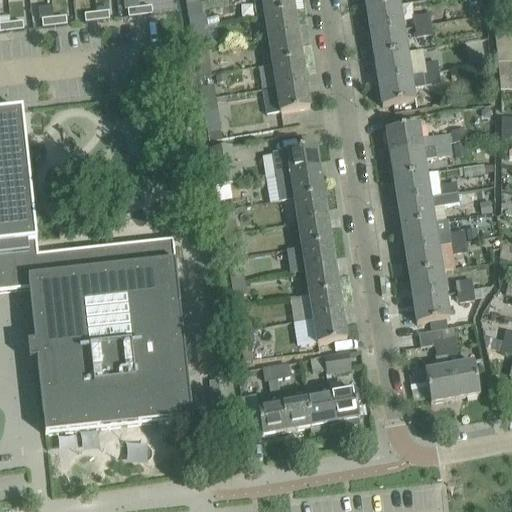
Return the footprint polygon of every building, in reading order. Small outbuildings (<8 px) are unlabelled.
[(291,0),(253,0),(256,20),(294,14),(291,0)] [(397,0),(364,0),(366,12),(399,7),(397,0)] [(470,14),(485,12),(482,0),(475,0),(468,1),(470,14)] [(202,16),(200,4),(186,6),(189,30),(207,28),(206,16),(202,16)] [(399,7),(366,12),(370,36),(403,31),(399,7)] [(151,8),(139,10),(140,18),(152,17),(151,8)] [(139,10),(127,11),(128,19),(140,18),(139,10)] [(108,13),(96,15),(97,23),(109,22),(108,13)] [(268,43),(298,38),(294,14),(256,20),(264,19),(268,43)] [(96,15),(84,16),(85,24),(97,23),(96,15)] [(429,15),(412,18),(414,29),(431,27),(429,15)] [(66,19),(53,20),(54,28),(66,27),(66,19)] [(53,20),(41,21),(42,30),(54,28),(53,20)] [(22,23),(10,25),(11,33),(23,32),(22,23)] [(10,25),(0,26),(0,34),(11,33),(10,25)] [(431,27),(414,29),(415,40),(433,37),(431,27)] [(207,28),(189,30),(193,55),(208,52),(204,29),(207,28)] [(374,61),(406,55),(403,31),(370,36),(374,61)] [(511,35),(505,36),(494,37),(497,66),(511,65),(511,35)] [(272,67),(302,62),(298,38),(268,43),(272,67)] [(211,74),(208,52),(193,55),(196,80),(218,77),(217,73),(211,74)] [(410,79),(406,55),(374,61),(378,85),(410,80),(410,79)] [(272,67),(275,91),(306,87),(302,62),(272,67)] [(419,66),(421,77),(421,78),(439,75),(437,63),(419,66)] [(500,92),(511,92),(511,65),(497,66),(500,92)] [(410,80),(378,85),(382,109),(402,106),(414,104),(412,89),(423,87),(424,88),(441,86),(439,75),(421,78),(421,77),(410,79),(410,80)] [(213,87),(199,89),(201,103),(215,101),(213,87)] [(310,111),(306,87),(275,91),(279,116),(310,111)] [(215,101),(201,103),(203,116),(217,114),(215,101)] [(0,294),(31,291),(30,280),(40,279),(37,258),(22,113),(0,115),(0,294)] [(511,146),(511,121),(502,121),(501,144),(511,146)] [(450,148),(448,137),(420,141),(418,127),(386,132),(389,157),(422,152),(450,148)] [(452,146),(468,143),(467,131),(450,133),(452,146)] [(465,145),(453,147),(455,160),(467,158),(465,145)] [(215,190),(244,185),(241,164),(235,165),(232,148),(209,151),(215,190)] [(277,180),(289,178),(319,173),(315,148),(273,155),(277,180)] [(424,162),(452,159),(450,148),(422,152),(389,157),(393,181),(426,176),(424,162)] [(483,167),(463,170),(464,178),(464,180),(485,177),(484,175),(493,174),(492,167),(483,168),(483,167)] [(319,173),(289,178),(277,180),(281,204),(293,202),(323,197),(319,173)] [(457,196),(457,195),(458,195),(456,184),(428,189),(426,176),(393,181),(397,206),(457,196)] [(215,190),(217,203),(232,201),(230,188),(215,190)] [(431,210),(459,206),(457,196),(397,206),(401,230),(434,225),(431,210)] [(327,221),(323,197),(293,202),(297,226),(327,221)] [(479,205),(481,217),(492,215),(490,203),(479,205)] [(331,245),(327,221),(297,226),(300,250),(331,245)] [(235,222),(221,224),(223,237),(237,235),(235,222)] [(449,247),(466,244),(464,233),(448,235),(448,236),(436,238),(434,225),(401,230),(405,254),(438,249),(449,247)] [(239,249),(237,235),(223,237),(225,251),(239,249)] [(40,279),(30,280),(31,291),(39,362),(37,362),(45,437),(192,421),(172,243),(37,258),(40,279)] [(466,244),(449,247),(451,257),(467,255),(466,244)] [(335,270),(331,245),(300,250),(304,274),(335,270)] [(441,273),(441,272),(438,249),(405,254),(409,278),(441,273)] [(245,284),(243,270),(228,273),(230,286),(245,284)] [(339,294),(335,270),(304,274),(308,299),(339,294)] [(441,273),(409,278),(413,302),(445,297),(441,273)] [(472,281),(456,284),(457,295),(474,293),(486,291),(474,292),(472,281)] [(230,286),(233,300),(247,297),(245,284),(230,286)] [(474,293),(457,295),(459,306),(475,303),(475,302),(474,293)] [(343,318),(339,294),(308,299),(312,323),(343,318)] [(417,327),(449,321),(445,297),(413,302),(417,327)] [(346,342),(343,318),(312,323),(316,347),(346,342)] [(252,332),(250,319),(236,321),(238,334),(252,332)] [(474,365),(460,367),(455,340),(459,339),(457,332),(454,333),(453,331),(449,332),(443,333),(449,370),(455,402),(480,397),(474,365)] [(252,332),(238,334),(243,365),(253,363),(250,346),(254,345),(252,332)] [(443,333),(418,337),(420,351),(435,348),(436,359),(447,358),(443,333)] [(511,334),(505,333),(503,343),(511,345),(511,334)] [(511,345),(503,343),(500,354),(511,357),(511,345)] [(323,360),(327,382),(332,381),(331,377),(350,373),(347,356),(323,360)] [(325,374),(323,361),(310,363),(312,376),(325,374)] [(274,368),(277,382),(290,380),(288,366),(274,368)] [(430,407),(455,402),(449,370),(437,372),(424,374),(430,407)] [(329,396),(334,426),(345,424),(346,430),(360,427),(356,405),(360,404),(358,391),(329,396)] [(329,396),(305,400),(310,430),(311,436),(325,433),(324,428),(334,426),(329,396)] [(256,409),(254,397),(241,400),(248,441),(286,434),(281,405),(256,409)] [(281,405),(286,434),(310,430),(305,400),(281,405)]
